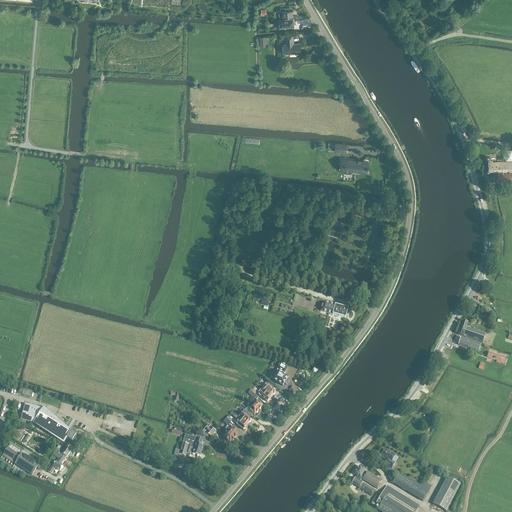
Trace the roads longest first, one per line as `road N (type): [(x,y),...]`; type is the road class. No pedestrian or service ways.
road 1 (tertiary): [(212,511),(377,311),(409,224),(400,161),(305,0)]
road 2 (unclassified): [(309,511),(417,387),(489,254),(456,120),(378,0)]
road 3 (track): [(183,260),(192,170),(132,161)]
road 4 (track): [(26,146),(37,8)]
